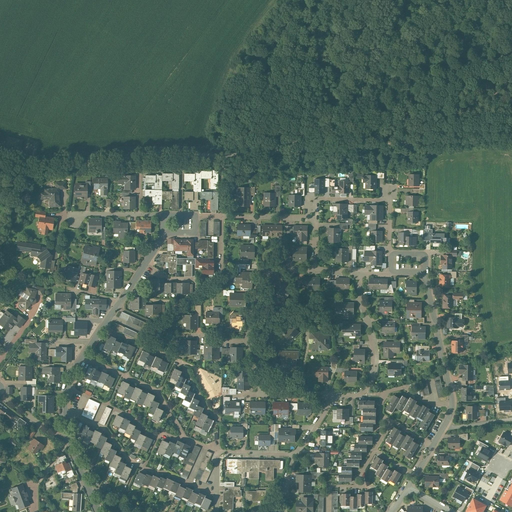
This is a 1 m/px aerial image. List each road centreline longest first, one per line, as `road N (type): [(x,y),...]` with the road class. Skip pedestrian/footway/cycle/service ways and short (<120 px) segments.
road 1 (track): [(0,160),(76,165),(511,137)]
road 2 (track): [(280,150),(493,0)]
road 3 (residential): [(68,434),(73,372),(165,233)]
road 4 (residential): [(358,272),(374,362),(362,391),(332,396)]
road 5 (residential): [(427,274),(452,402)]
road 6 (residential): [(314,271),(263,271),(247,342)]
